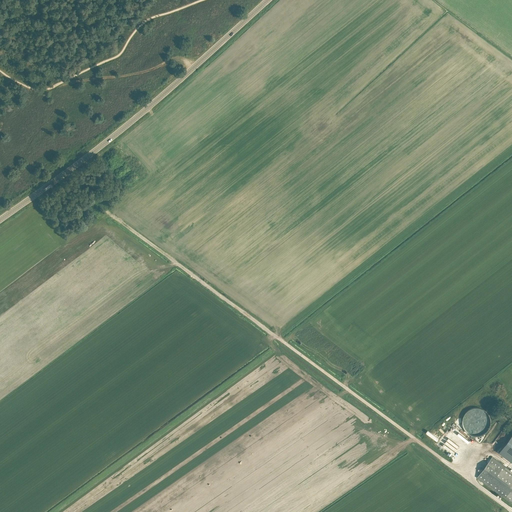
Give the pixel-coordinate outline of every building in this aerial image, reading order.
[(478,435),(480,435),(482,435),(485,433),(487,431),(489,429),(490,426),(491,423),(491,419),(490,415),(488,413),(486,410),(483,409),(479,407),(475,407),(471,408),(468,410),(465,413),(463,417),(463,420),(463,424),(464,427),(466,430),(468,432),(470,434),(474,435),(478,435)] [(448,433),(447,435),(458,443),(459,441),(448,433)] [(511,435),(496,458),(511,469),(511,435)] [(453,455),(455,453),(448,447),(449,445),(446,442),(442,447),(453,455)] [(511,502),(511,471),(492,457),(478,477),(511,502)]
